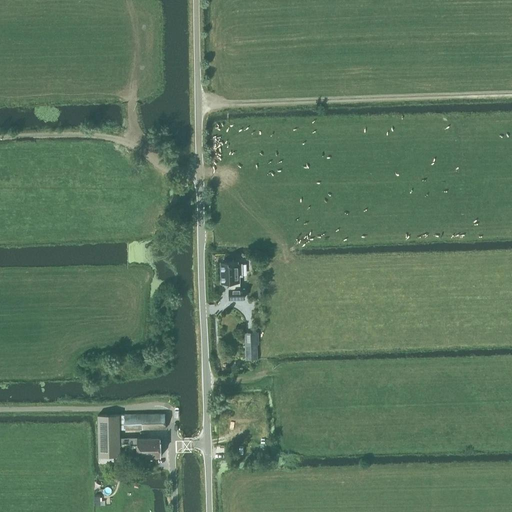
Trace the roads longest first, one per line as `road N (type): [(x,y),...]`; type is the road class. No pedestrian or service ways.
road 1 (tertiary): [(207,443),(194,0)]
road 2 (unclassified): [(172,444),(170,413),(161,406),(0,410)]
